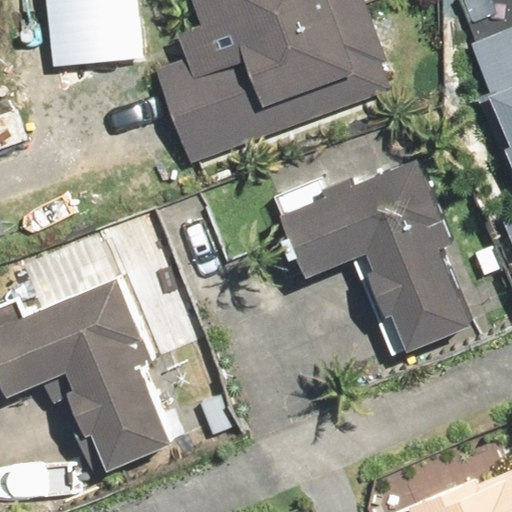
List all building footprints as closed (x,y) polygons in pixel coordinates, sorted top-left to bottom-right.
[(200,156),(399,85),(388,54),(396,51),(377,0),(212,0),(218,15),(189,25),(198,52),(167,63),(200,156)] [(511,23),(465,44),(485,90),(475,94),(498,146),(493,148),(511,193),(511,216),(497,223),(511,257),(511,256),(511,23)] [(380,317),(395,353),(463,325),(431,250),(442,245),(405,158),(268,216),(295,279),(354,255),(360,270),(355,272),(375,319),(380,317)] [(49,299),(0,319),(0,323),(25,383),(83,359),(90,376),(83,379),(101,423),(108,420),(124,457),(189,430),(159,358),(172,352),(134,263),(125,267),(109,227),(33,259),(49,299)] [(464,476),(416,496),(395,505),(397,511),(511,511),(511,469),(508,471),(507,468),(467,484),(464,476)]
